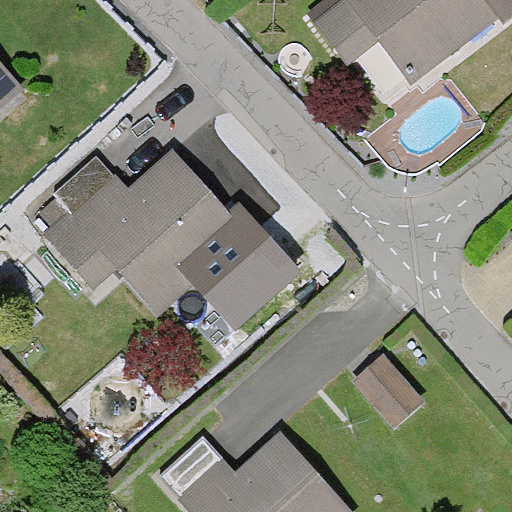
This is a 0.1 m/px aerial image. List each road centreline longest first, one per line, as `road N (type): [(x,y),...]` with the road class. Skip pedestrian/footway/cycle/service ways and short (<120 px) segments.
road 1 (residential): [(152,0),(406,255)]
road 2 (residential): [(406,255),(511,382)]
road 3 (residential): [(406,255),(511,169)]
